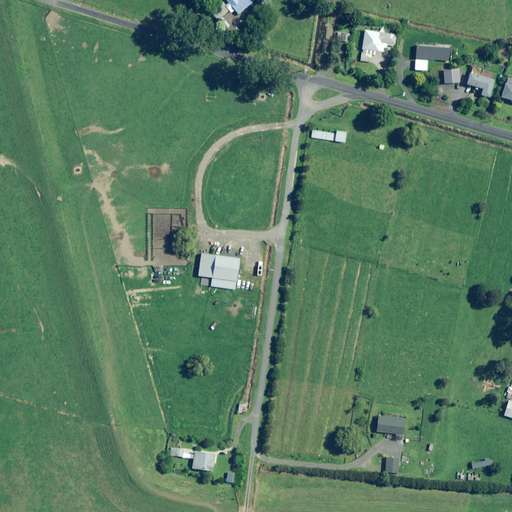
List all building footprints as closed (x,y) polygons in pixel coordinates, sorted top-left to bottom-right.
[(222,0),(209,11),(217,20),(228,10),(230,13),(234,10),(237,14),(254,0),(222,0)] [(360,48),(365,49),(365,54),(359,53),(357,65),(369,67),(371,55),(376,56),(377,51),(382,52),(383,48),(385,48),(386,44),(394,46),(395,35),(363,30),(360,48)] [(450,61),(451,48),(418,45),(417,59),(450,61)] [(460,82),(459,68),(443,70),(444,83),(460,82)] [(495,80),(465,73),(462,84),(483,89),(482,96),(490,98),(495,80)] [(511,85),(503,83),(499,97),(510,100),(510,102),(511,102),(511,85)] [(334,134),(311,130),(310,138),(343,142),(345,132),(335,131),(334,134)] [(199,254),(196,276),(210,278),(209,287),(234,290),(238,259),(199,254)] [(511,401),(506,400),(502,415),(511,418),(511,401)] [(238,403),(237,413),(244,413),(245,404),(238,403)] [(403,418),(377,416),(375,432),(385,433),(384,438),(401,440),(403,418)] [(182,453),(183,449),(171,448),(170,456),(181,457),(181,458),(192,459),(191,469),(212,471),(213,454),(193,452),(193,454),(182,453)] [(398,459),(385,458),(384,472),(397,473),(398,459)] [(234,473),(227,472),(226,482),(233,483),(234,473)]
